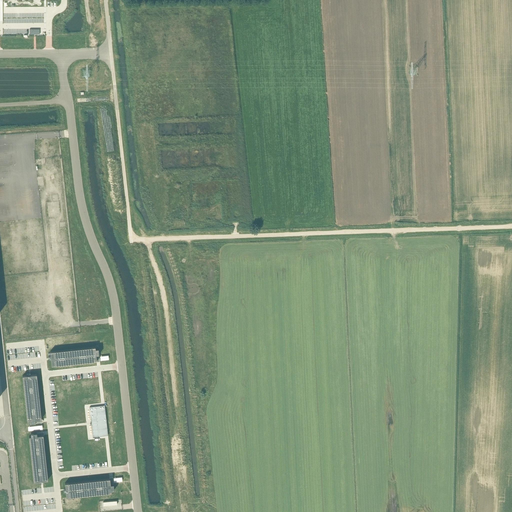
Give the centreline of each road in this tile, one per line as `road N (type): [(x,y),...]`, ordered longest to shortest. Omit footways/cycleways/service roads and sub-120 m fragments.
road 1 (track): [(135,239),(511,226)]
road 2 (tertiary): [(188,511),(161,287),(125,189)]
road 3 (tertiary): [(132,236),(152,290),(180,511)]
road 4 (unclassified): [(67,100),(81,202),(114,299),(121,366)]
road 5 (unclassified): [(132,466),(55,476),(44,374),(121,366)]
road 6 (tertiary): [(94,52),(116,196),(130,230)]
road 7 (tertiary): [(125,189),(103,51)]
